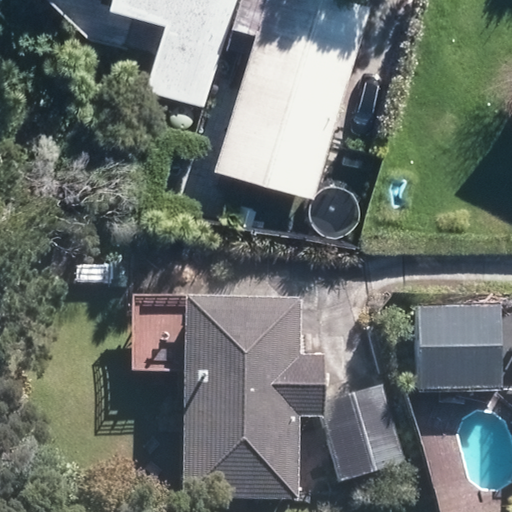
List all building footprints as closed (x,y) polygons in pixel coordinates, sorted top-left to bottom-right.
[(153,79),(211,96),(240,0),(141,0),(175,9),(153,79)] [(378,0),(272,0),(223,157),(319,187),(378,0)] [(511,83),(489,113),(511,129),(511,83)] [(310,292),(198,288),(197,310),(142,308),(140,366),(195,368),(190,489),(308,493),(311,409),(330,410),(332,349),(308,348),(310,292)] [(510,303),(430,300),(426,390),(506,393),(510,303)] [(391,379),(335,393),(340,410),(315,416),(333,482),(413,460),(391,379)]
